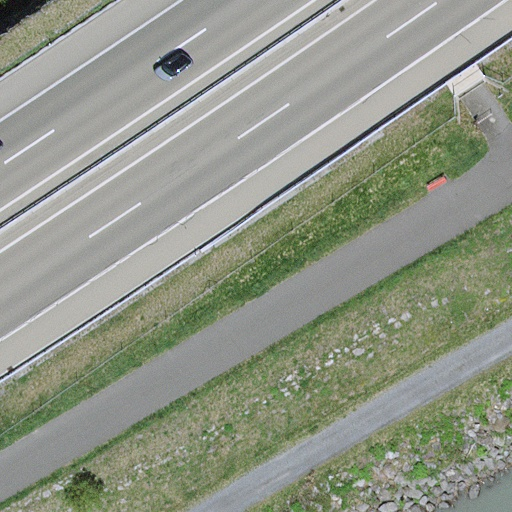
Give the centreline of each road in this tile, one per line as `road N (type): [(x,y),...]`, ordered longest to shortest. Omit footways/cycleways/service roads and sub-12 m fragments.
road 1 (track): [(511,176),(0,480)]
road 2 (motorway): [(0,298),(430,0)]
road 3 (track): [(215,511),(511,335)]
road 4 (motorway): [(236,0),(0,163)]
road 5 (track): [(410,0),(511,156)]
